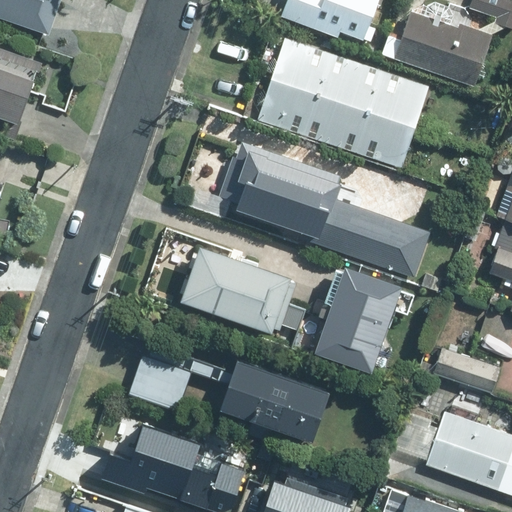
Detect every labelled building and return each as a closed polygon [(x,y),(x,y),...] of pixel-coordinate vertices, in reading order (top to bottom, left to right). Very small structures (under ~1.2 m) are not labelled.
[(60,0),(0,0),(0,10),(51,27),(60,0)] [(370,49),(384,0),(282,0),(276,21),(370,49)] [(409,3),(390,57),(479,87),(500,26),(511,30),(511,26),(511,0),(477,0),(469,24),(409,3)] [(402,169),(430,83),(283,36),(256,122),(402,169)] [(38,69),(0,55),(0,125),(17,131),(38,69)] [(336,173),(239,139),(215,204),(415,276),(431,230),(329,193),(336,173)] [(511,158),(495,212),(506,216),(497,243),(511,247),(511,298),(508,311),(511,311),(511,158)] [(292,273),(201,241),(180,302),(271,334),(292,273)] [(401,280),(345,261),(314,351),(370,370),(401,280)] [(316,442),(334,383),(243,355),(240,364),(147,336),(129,395),(183,412),(195,373),(223,382),(214,411),(316,442)] [(505,362),(436,341),(426,372),(495,393),(505,362)] [(511,425),(438,401),(416,465),(511,497),(511,425)] [(206,438),(141,415),(122,469),(175,488),(172,497),(216,511),(234,511),(247,477),(199,460),(206,438)] [(350,511),(354,501),(272,472),(257,511),(350,511)] [(400,511),(460,511),(407,494),(400,511)]
